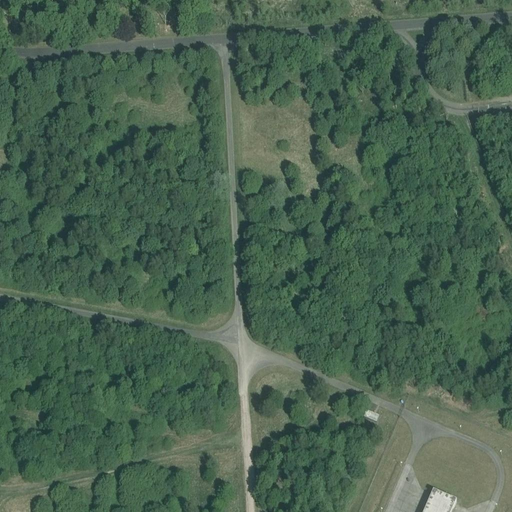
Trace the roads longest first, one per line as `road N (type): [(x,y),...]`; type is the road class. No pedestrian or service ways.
road 1 (unclassified): [(489,511),(500,473),(490,448),(240,340)]
road 2 (unclassified): [(227,39),(240,340)]
road 3 (unclassified): [(227,39),(511,17)]
road 4 (unclassified): [(240,340),(0,295)]
road 5 (unclassified): [(0,49),(26,54),(227,39)]
road 6 (unclassified): [(240,340),(251,511)]
road 7 (unknown): [(408,25),(443,89),(467,100),(511,99)]
